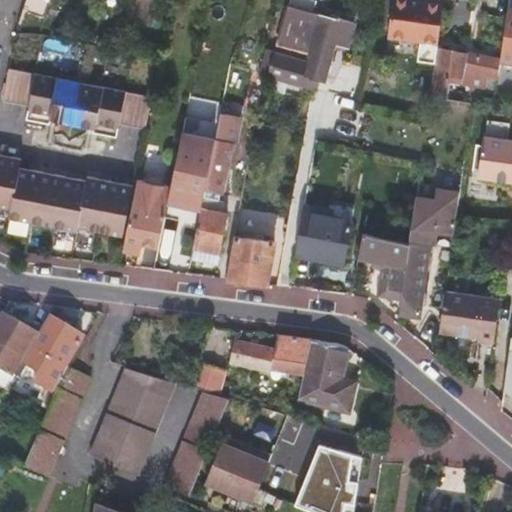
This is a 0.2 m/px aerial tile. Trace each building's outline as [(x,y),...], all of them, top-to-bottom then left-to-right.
[(312,1),(309,0),(285,0),(284,7),(306,12),(309,13),(312,1)] [(390,0),(385,37),(435,45),(441,1),(430,0),(422,0),(422,1),(412,0),(390,0)] [(285,82),(312,89),(315,90),(318,80),(323,82),(332,43),(344,46),(350,21),(334,17),(334,19),(309,13),(306,12),(284,7),(276,46),(294,50),(309,54),(306,64),(292,60),(264,53),(258,74),(261,75),(285,82)] [(427,99),(444,101),(448,82),(475,87),(478,74),(496,78),(498,62),(434,49),(427,99)] [(114,136),(117,122),(144,126),(150,95),(131,91),(123,90),(99,85),(77,81),(55,76),(31,72),(5,67),(0,91),(0,99),(25,104),(22,118),(47,123),(48,118),(69,122),(92,126),(91,131),(114,136)] [(493,100),(494,92),(494,88),(487,86),(476,93),(475,98),(493,100)] [(458,103),(469,104),(470,97),(460,96),(458,103)] [(202,196),(207,197),(216,199),(228,143),(233,144),(238,117),(219,113),(218,114),(217,120),(214,138),(213,139),(205,182),(202,195),(202,196)] [(217,120),(212,119),(208,136),(214,138),(217,120)] [(182,124),(181,130),(180,132),(169,187),(169,188),(168,190),(166,201),(181,204),(199,208),(202,196),(202,195),(205,182),(213,139),(214,138),(208,136),(200,135),(202,129),(182,124)] [(511,141),(481,137),(475,179),(511,183),(511,141)] [(404,179),(407,160),(351,148),(347,167),(404,179)] [(0,206),(9,208),(18,167),(20,158),(0,154),(0,206)] [(404,179),(416,182),(419,163),(407,160),(404,179)] [(18,167),(9,208),(7,217),(31,221),(54,226),(75,230),(76,226),(85,179),(63,175),(41,171),(18,167)] [(85,179),(76,226),(99,230),(123,234),(132,183),(109,179),(86,175),(85,179)] [(169,187),(136,180),(136,181),(130,211),(122,250),(138,252),(140,243),(157,246),(157,244),(163,216),(166,201),(168,190),(169,188),(169,187)] [(451,236),(453,218),(457,194),(441,191),(439,209),(413,205),(413,206),(408,243),(400,299),(398,314),(417,316),(419,305),(421,292),(427,246),(433,247),(435,233),(451,236)] [(196,223),(192,246),(193,247),(216,251),(219,252),(226,213),(210,210),(211,205),(206,204),(207,197),(202,196),(199,208),(196,223)] [(333,209),(304,204),(301,221),(350,231),(355,203),(334,200),(333,209)] [(181,204),(166,201),(163,216),(178,219),(181,204)] [(413,206),(413,205),(399,202),(393,240),(408,243),(413,206)] [(301,221),(295,258),(345,266),(350,231),(301,221)] [(376,295),(400,299),(408,243),(393,240),(361,234),(357,257),(373,260),(372,266),(381,268),(376,295)] [(225,278),(267,283),(274,242),(233,236),(225,278)] [(216,251),(193,247),(191,259),(214,263),(216,251)] [(438,264),(446,265),(448,253),(439,252),(438,264)] [(437,331),(459,335),(465,294),(443,291),(437,331)] [(476,341),(492,343),(498,299),(465,294),(459,335),(468,336),(476,337),(476,341)] [(0,379),(0,388),(5,392),(19,369),(22,363),(38,336),(0,314),(0,375),(2,377),(0,379)] [(82,337),(48,317),(38,336),(22,363),(26,366),(39,373),(33,382),(54,394),(68,369),(64,367),(76,346),(77,347),(79,344),(78,344),(82,337)] [(311,340),(278,336),(275,349),(226,339),(222,354),(231,356),(229,361),(270,371),(272,364),(293,367),(294,360),(306,362),(311,340)] [(511,338),(509,338),(502,389),(511,389),(511,338)] [(345,344),(311,340),(306,362),(304,372),(354,384),(355,382),(341,379),(348,347),(345,344)] [(294,360),(293,367),(296,370),(304,372),(306,362),(294,360)] [(200,361),(192,387),(217,394),(225,369),(200,361)] [(125,369),(111,403),(135,413),(158,423),(175,384),(150,377),(125,369)] [(71,370),(56,396),(80,407),(92,380),(71,370)] [(354,384),(304,372),(298,399),(348,410),(353,389),(354,384)] [(203,393),(186,434),(209,444),(228,400),(203,393)] [(80,407),(56,396),(23,468),(47,479),(80,407)] [(135,413),(111,403),(89,456),(113,466),(136,476),(158,423),(135,413)] [(209,444),(186,434),(164,487),(187,497),(209,444)] [(223,438),(219,448),(243,458),(267,468),(271,457),(248,448),(223,438)] [(243,458),(219,448),(208,472),(203,484),(215,489),(228,494),(242,500),(252,504),(256,492),(267,468),(243,458)] [(94,502),(93,510),(99,511),(106,511),(108,508),(94,502)]
